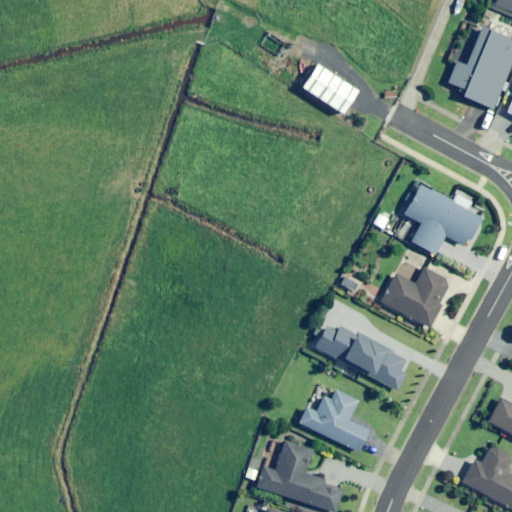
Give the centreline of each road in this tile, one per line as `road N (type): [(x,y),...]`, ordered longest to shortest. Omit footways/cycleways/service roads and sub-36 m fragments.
road 1 (residential): [(511,272),(386,511)]
road 2 (residential): [(449,0),(400,116)]
road 3 (residential): [(400,116),(511,174)]
